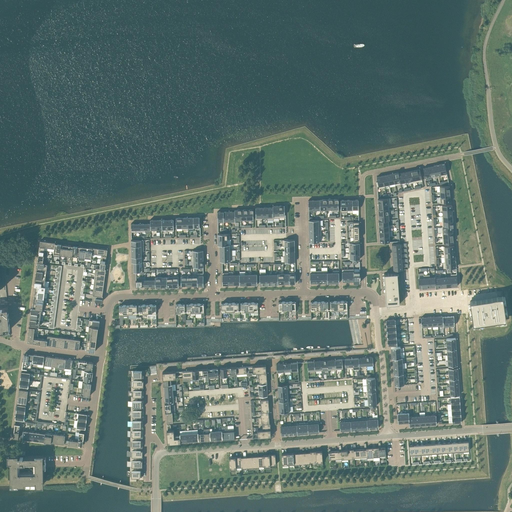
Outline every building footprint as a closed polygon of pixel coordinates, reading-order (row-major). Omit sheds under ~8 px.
[(445,163),(439,164),(442,176),(447,175),(447,173),(445,163)] [(378,182),(376,182),(377,186),(379,186),(379,188),(385,187),(382,175),(377,177),(378,182)] [(353,221),(350,222),(350,225),(350,228),(351,228),(351,232),(359,232),(359,228),(359,226),(359,222),(359,221),(358,221),(355,221),(353,221)] [(132,223),(131,223),(131,232),(136,232),(136,230),(141,229),(141,223),(132,224),(132,223)] [(141,229),(141,232),(145,232),(145,229),(151,229),(151,223),(150,223),(141,223),(141,229)] [(359,232),(351,232),(351,237),(353,237),(353,242),(360,242),(359,242),(359,238),(359,236),(359,232)] [(55,243),(54,248),(53,256),(60,257),(60,254),(61,244),(55,243)] [(134,271),(134,272),(136,272),(140,272),(142,272),(142,267),(140,267),(140,262),(134,262),(134,271)] [(394,273),(384,274),(386,298),(388,298),(388,304),(400,304),(399,296),(396,297),(394,273)] [(503,296),(470,301),(473,323),(506,319),(503,296)] [(282,302),(278,302),(279,312),(282,311),(282,309),(287,309),(287,301),(285,301),(282,301),(282,302)] [(289,301),(287,301),(287,309),(293,309),(293,311),(296,311),(296,301),(292,301),(289,301)] [(314,302),(311,302),(311,311),(320,311),(319,301),(314,301),(314,302)] [(324,301),(319,301),(320,311),(328,311),(328,301),(324,301)] [(334,301),(330,301),(330,311),(339,311),(339,301),(334,301)] [(344,301),(339,301),(339,311),(348,311),(347,301),(344,301)] [(235,302),(230,303),(230,313),(239,313),(239,303),(235,303),(235,302)] [(244,303),(241,303),(241,312),(244,312),(244,310),(249,310),(250,310),(249,302),(244,302),(244,303)] [(250,310),(249,310),(249,312),(258,312),(258,302),(254,302),(251,302),(249,302),(250,310)] [(190,304),(187,304),(187,314),(196,314),(195,303),(193,303),(190,304)] [(198,303),(195,303),(196,314),(201,313),(201,317),(204,317),(204,313),(204,303),(200,304),(200,303),(198,303)] [(225,303),(221,303),(221,313),(230,313),(230,303),(225,303)] [(143,305),(139,305),(139,315),(148,314),(147,304),(145,304),(143,304),(143,305)] [(148,304),(147,304),(148,314),(156,314),(156,305),(156,304),(152,304),(150,304),(148,304)] [(176,307),(175,307),(175,309),(176,309),(176,314),(182,314),(182,317),(186,317),(186,313),(185,314),(185,304),(181,304),(178,304),(176,304),(176,307)] [(123,305),(119,305),(120,321),(123,321),(123,319),(129,319),(129,315),(128,315),(128,305),(123,305)] [(133,305),(128,305),(128,315),(129,315),(137,315),(137,305),(133,305)] [(0,330),(10,329),(9,318),(8,318),(7,318),(6,309),(0,309),(0,330)] [(33,355),(24,354),(22,368),(23,368),(22,371),(25,372),(26,368),(27,368),(28,361),(33,361),(33,355)] [(359,357),(359,358),(360,366),(367,366),(366,357),(359,357)] [(93,362),(80,360),(79,365),(85,366),(85,370),(92,371),(93,362)] [(266,364),(253,365),(253,372),(256,372),(267,372),(266,364)] [(218,369),(208,369),(209,375),(208,375),(209,379),(219,378),(218,375),(218,369)] [(131,380),(131,381),(133,381),(137,381),(138,381),(144,381),(144,370),(133,370),(133,371),(133,376),(131,376),(131,380)] [(29,380),(30,373),(21,371),(20,379),(29,380)] [(28,387),(29,380),(20,379),(20,386),(28,387)] [(131,390),(131,391),(133,391),(138,391),(144,391),(144,381),(138,381),(137,381),(133,381),(133,386),(131,386),(131,390)] [(131,400),(131,401),(133,401),(134,401),(138,401),(138,400),(138,397),(143,397),(144,391),(138,391),(133,391),(133,396),(131,396),(131,400)] [(131,410),(131,411),(133,411),(138,411),(143,411),(143,400),(138,400),(138,401),(134,401),(133,401),(133,406),(131,406),(131,410)] [(166,402),(165,403),(166,413),(172,412),(171,402),(174,402),(166,402)] [(25,413),(26,406),(17,404),(16,412),(25,413)] [(131,420),(131,421),(132,421),(133,421),(138,421),(138,420),(138,417),(143,417),(143,411),(138,411),(133,411),(133,416),(131,416),(131,420)] [(24,420),(25,413),(16,412),(15,419),(24,420)] [(87,421),(88,414),(79,413),(78,420),(87,421)] [(86,429),(87,421),(78,420),(77,427),(86,429)] [(131,430),(131,431),(132,431),(134,431),(137,431),(137,430),(137,427),(143,427),(143,420),(138,420),(138,421),(133,421),(132,421),(132,426),(131,426),(131,430)] [(23,438),(24,431),(19,430),(20,424),(15,423),(13,437),(18,438),(18,437),(23,438)] [(263,429),(257,430),(258,433),(258,437),(271,436),(271,429),(263,429)] [(131,440),(131,441),(132,441),(135,441),(137,441),(137,440),(137,437),(143,437),(143,430),(137,430),(137,431),(134,431),(132,431),(132,436),(131,436),(131,440)] [(168,430),(167,430),(168,443),(175,443),(174,435),(174,430),(171,430),(168,430)] [(130,450),(130,451),(132,451),(137,451),(137,450),(137,447),(143,447),(143,440),(137,440),(137,441),(135,441),(132,441),(132,446),(130,446),(130,450)] [(130,461),(132,461),(137,461),(139,461),(142,461),(143,450),(137,450),(137,451),(132,451),(132,456),(130,456),(130,461)] [(44,484),(44,456),(24,456),(18,456),(18,454),(10,454),(11,484),(44,484)] [(196,457),(166,459),(167,469),(168,480),(175,479),(175,477),(197,475),(196,457)] [(130,471),(132,471),(136,471),(137,471),(138,471),(142,471),(142,461),(139,461),(137,461),(132,461),(132,466),(130,466),(130,471)] [(130,476),(130,481),(141,481),(141,477),(142,477),(142,471),(138,471),(137,471),(136,471),(132,471),(132,476),(130,476)]
